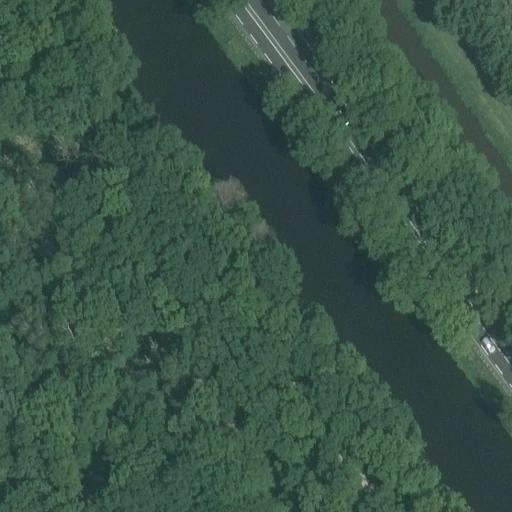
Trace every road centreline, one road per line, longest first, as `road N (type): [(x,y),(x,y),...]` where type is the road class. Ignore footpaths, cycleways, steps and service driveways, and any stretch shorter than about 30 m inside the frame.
road 1 (track): [(13,0),(389,511)]
road 2 (primary): [(511,364),(240,0)]
